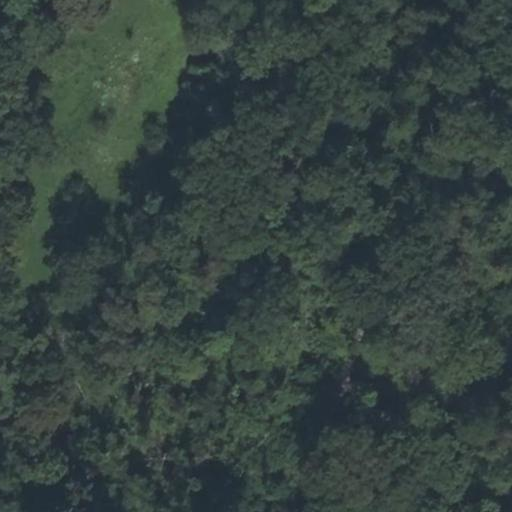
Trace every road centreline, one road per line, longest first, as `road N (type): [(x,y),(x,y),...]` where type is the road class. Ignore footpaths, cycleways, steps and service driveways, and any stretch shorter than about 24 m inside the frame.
road 1 (unknown): [(507,0),(301,511)]
road 2 (track): [(353,511),(359,475),(511,101)]
